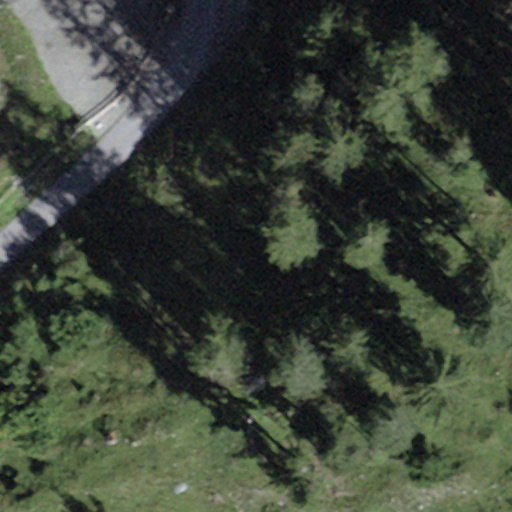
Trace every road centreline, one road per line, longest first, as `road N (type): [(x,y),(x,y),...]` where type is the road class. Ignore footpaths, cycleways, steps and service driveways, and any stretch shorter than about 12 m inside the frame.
road 1 (unclassified): [(213,0),(201,48),(155,105),(0,260)]
road 2 (primary): [(0,300),(196,511)]
